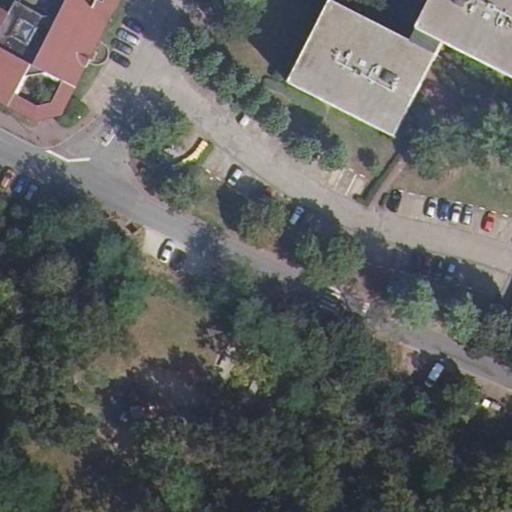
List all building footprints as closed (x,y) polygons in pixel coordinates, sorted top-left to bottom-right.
[(64,77),(78,84),(111,19),(104,22),(93,17),(91,3),(93,2),(94,1),(94,0),(63,0),(59,10),(43,13),(16,0),(15,0),(10,10),(0,4),(0,98),(9,104),(15,92),(18,94),(28,73),(32,65),(36,64),(44,69),(63,79),(64,77)] [(111,19),(120,0),(94,0),(94,1),(93,2),(91,3),(93,17),(104,22),(111,19)] [(511,0),(432,0),(417,30),(443,43),(511,78),(511,0)] [(433,64),(443,43),(417,30),(415,34),(411,41),(364,17),(331,1),(290,84),(395,138),(417,94),(424,80),(433,64)] [(32,65),(28,73),(44,69),(36,64),(32,65)] [(64,111),(65,108),(78,84),(64,77),(63,79),(52,99),(37,103),(18,94),(15,92),(9,104),(37,118),(64,111)]
